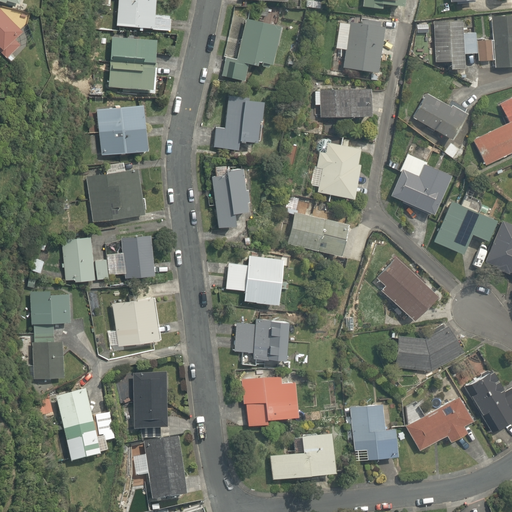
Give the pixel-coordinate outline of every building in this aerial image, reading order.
[(0,0),(26,9),(28,0),(0,0)] [(173,31),(175,15),(159,14),(160,0),(116,0),(114,26),(173,31)] [(364,0),(364,8),(386,10),(387,5),(411,7),(411,0),(364,0)] [(0,46),(8,55),(20,45),(18,43),(28,34),(1,3),(0,3),(0,46)] [(497,62),(497,68),(511,67),(511,15),(496,16),(496,39),(480,39),(481,63),(497,62)] [(227,58),(223,78),(249,83),(252,64),(265,66),(265,63),(278,65),(285,26),(247,19),(239,60),(227,58)] [(340,21),(336,49),(345,50),(342,69),(381,74),(386,27),(340,21)] [(453,69),(467,69),(467,52),(478,52),(478,31),(466,31),(466,21),(435,22),(436,62),(453,62),(453,69)] [(162,41),(111,36),(105,87),(156,92),(162,41)] [(317,90),(317,106),(322,105),(322,118),(373,118),(372,90),(317,90)] [(451,106),(428,92),(413,117),(453,141),(472,111),(455,101),(451,106)] [(216,126),(214,147),(244,150),(245,142),(261,144),(266,100),(231,96),(227,128),(216,126)] [(511,98),(499,104),(508,124),(475,139),(488,166),(511,155),(511,98)] [(151,152),(146,105),(94,111),(99,157),(151,152)] [(317,166),(314,165),(311,185),(320,186),(319,193),(364,199),(367,168),(362,167),(365,148),(320,143),(317,166)] [(456,176),(409,155),(392,196),(438,216),(456,176)] [(399,169),(401,164),(390,160),(388,165),(399,169)] [(150,214),(138,162),(82,175),(94,227),(150,214)] [(211,176),(219,230),(243,226),(241,214),(253,212),(247,170),(211,176)] [(494,243),(502,224),(451,203),(435,241),(469,255),(477,236),(494,243)] [(353,225),(295,213),(288,245),(346,258),(353,225)] [(511,227),(502,224),(494,243),(485,266),(511,277),(511,274),(511,227)] [(455,282),(402,232),(393,242),(445,292),(455,282)] [(108,259),(98,261),(94,233),(60,238),(66,282),(100,278),(110,277),(108,259)] [(154,236),(124,239),(128,278),(158,275),(154,236)] [(247,291),(246,300),(285,304),(290,258),(251,253),(250,266),(230,264),(227,289),(247,291)] [(397,255),(377,277),(385,284),(381,288),(414,319),(438,293),(397,255)] [(35,275),(41,261),(28,256),(22,269),(35,275)] [(30,324),(54,325),(67,325),(69,297),(50,296),(51,287),(26,286),(24,323),(30,324)] [(157,297),(114,304),(121,348),(164,340),(157,297)] [(257,354),(257,359),(292,361),(294,321),(259,319),(259,325),(238,324),(236,353),(257,354)] [(54,325),(30,324),(30,341),(53,342),(54,325)] [(401,336),(395,367),(432,372),(465,354),(451,326),(423,340),(401,336)] [(66,344),(27,345),(27,378),(66,378),(66,344)] [(511,388),(506,392),(494,372),(489,375),(477,354),(453,368),(493,434),(511,422),(511,388)] [(171,373),(136,373),(136,432),(171,432),(171,373)] [(284,374),(243,379),(249,425),(306,417),(301,382),(285,384),(284,374)] [(459,397),(449,378),(414,397),(417,402),(407,407),(410,425),(407,426),(421,452),(450,436),(454,444),(473,434),(468,426),(476,422),(462,396),(459,397)] [(88,388),(54,395),(69,463),(102,456),(88,388)] [(391,431),(389,404),(351,407),(355,450),(366,449),(367,460),(398,457),(396,431),(391,431)] [(339,473),(336,434),(303,437),(304,452),(273,454),(275,477),(339,473)] [(181,439),(145,445),(147,455),(129,458),(133,479),(150,476),(155,503),(191,497),(181,439)]
